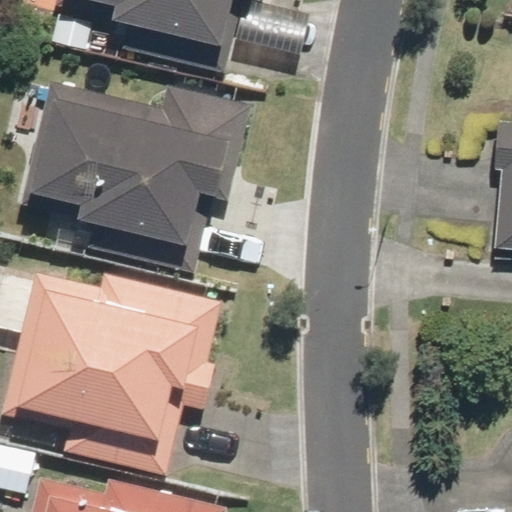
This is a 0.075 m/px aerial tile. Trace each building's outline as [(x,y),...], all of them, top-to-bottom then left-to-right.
[(20,0),(14,40),(221,75),(233,0),(20,0)] [(93,259),(184,273),(196,195),(206,197),(215,140),(231,143),(238,97),(157,84),(155,99),(17,77),(11,112),(29,115),(15,207),(99,221),(93,259)] [(495,168),(488,248),(511,250),(511,120),(486,119),(482,167),(495,168)] [(216,297),(98,268),(93,287),(0,263),(0,325),(8,327),(0,361),(0,419),(58,434),(55,446),(158,471),(192,334),(206,338),(216,297)] [(100,487),(34,473),(25,511),(217,511),(220,499),(103,473),(100,487)]
